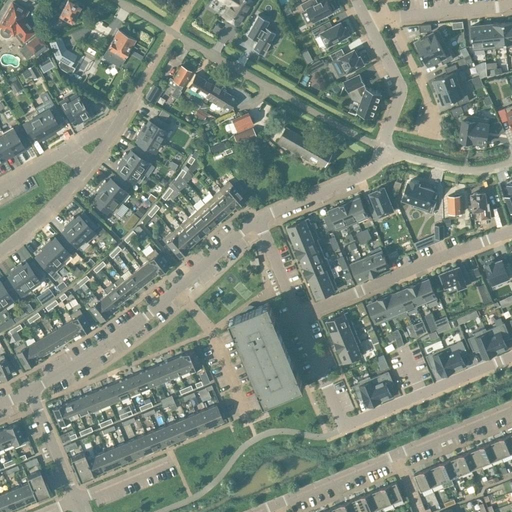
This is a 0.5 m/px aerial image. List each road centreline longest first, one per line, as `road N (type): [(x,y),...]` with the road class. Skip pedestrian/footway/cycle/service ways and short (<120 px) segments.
road 1 (residential): [(511,356),(343,427),(298,317)]
road 2 (residential): [(258,511),(511,407)]
road 3 (unclassified): [(383,148),(171,32)]
road 4 (residential): [(511,229),(298,317)]
road 5 (residential): [(29,394),(175,293)]
road 6 (residential): [(259,218),(375,167),(383,148)]
road 7 (residential): [(175,293),(211,331),(245,417)]
road 8 (residential): [(365,20),(401,91),(383,148)]
road 9 (unclassified): [(511,161),(458,168),(383,148)]
road 10 (residential): [(511,5),(389,17)]
road 11 (residential): [(0,249),(88,164)]
road 12 (residential): [(431,128),(433,113),(389,17)]
